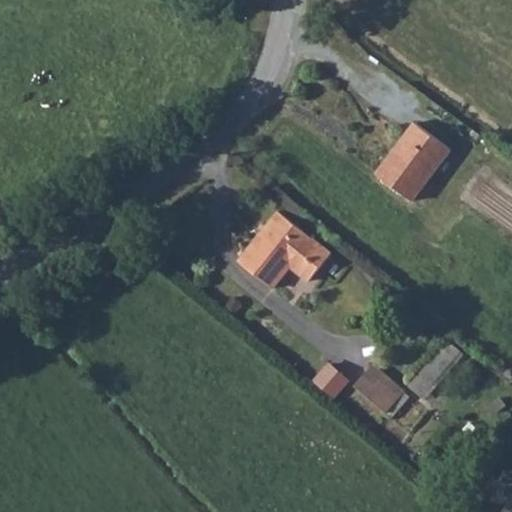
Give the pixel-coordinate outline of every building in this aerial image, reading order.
[(415,129),(379,174),(410,199),(445,154),(415,129)] [(330,256),(279,213),(239,261),(275,288),(292,267),(309,282),(330,256)] [(427,397),(467,351),(451,337),(410,383),(427,397)] [(350,383),(328,365),(315,381),(335,399),(350,383)] [(404,393),(375,368),(360,386),(389,411),(404,393)] [(422,428),(394,409),(390,414),(396,418),(387,431),(410,446),(422,428)] [(511,511),(511,499),(500,511),(511,511)]
